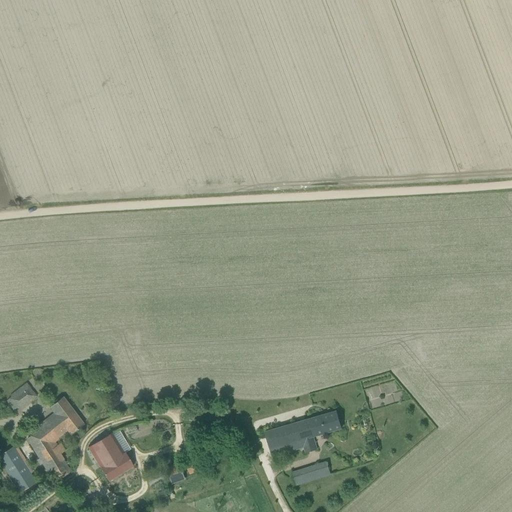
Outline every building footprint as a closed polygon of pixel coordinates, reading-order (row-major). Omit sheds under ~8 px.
[(19,388),(28,401),(32,398),(33,400),(37,397),(26,383),(19,388)] [(70,472),(52,443),(67,430),(70,435),(84,424),(63,397),(49,408),(53,413),(36,427),(37,428),(39,432),(27,439),(54,482),(70,472)] [(313,437),(323,435),(341,429),(336,412),(265,432),(270,450),(273,457),(304,448),(305,453),(317,450),(315,441),(313,437)] [(100,468),(108,481),(133,467),(125,453),(124,454),(112,433),(88,448),(100,468)] [(35,483),(13,448),(0,456),(0,461),(20,492),(35,483)] [(203,463),(201,460),(198,455),(194,457),(200,467),(204,465),(203,463)] [(292,471),(296,485),(331,475),(327,461),(292,471)] [(166,468),(172,485),(185,480),(180,463),(166,468)] [(165,490),(157,494),(161,503),(169,499),(165,490)]
